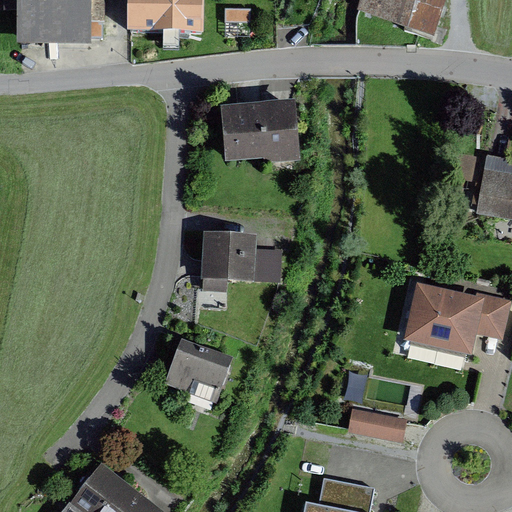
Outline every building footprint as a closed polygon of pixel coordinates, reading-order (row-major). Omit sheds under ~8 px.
[(95,0),(20,0),(20,50),(95,52),(95,0)] [(209,0),(137,0),(136,39),(207,42),(209,0)] [(366,0),(362,14),(434,41),(449,0),(366,0)] [(306,95),(226,101),(230,159),(310,153),(306,95)] [(511,221),(511,162),(511,163),(511,161),(511,158),(497,155),(490,154),(477,214),(511,221)] [(257,238),(204,237),(204,294),(256,295),(257,238)] [(481,304),(416,288),(402,343),(467,359),(481,304)] [(245,363),(186,342),(167,398),(225,418),(245,363)] [(352,373),(347,398),(363,401),(368,376),(352,373)] [(407,442),(411,417),(355,407),(350,433),(407,442)] [(166,511),(104,462),(63,511),(166,511)] [(377,511),(381,492),(325,482),(321,506),(309,504),(307,511),(377,511)]
